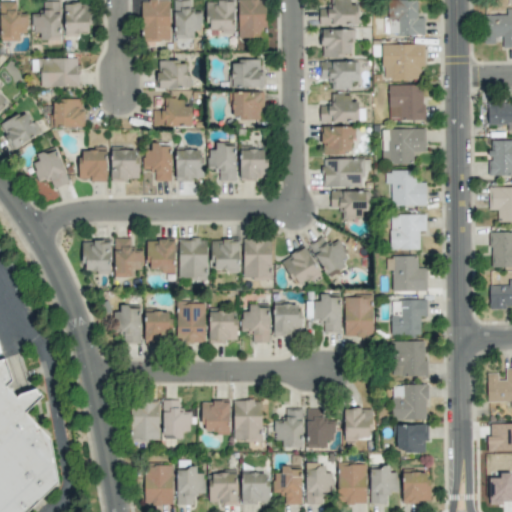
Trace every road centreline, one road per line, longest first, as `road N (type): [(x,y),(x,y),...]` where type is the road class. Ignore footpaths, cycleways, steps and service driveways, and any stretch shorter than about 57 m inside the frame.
road 1 (residential): [(0,195),(48,272),(74,340),(107,511)]
road 2 (residential): [(457,0),(459,337)]
road 3 (residential): [(22,227),(97,210),(288,211)]
road 4 (residential): [(81,374),(315,372)]
road 5 (residential): [(289,0),(288,211)]
road 6 (residential): [(459,337),(462,511)]
